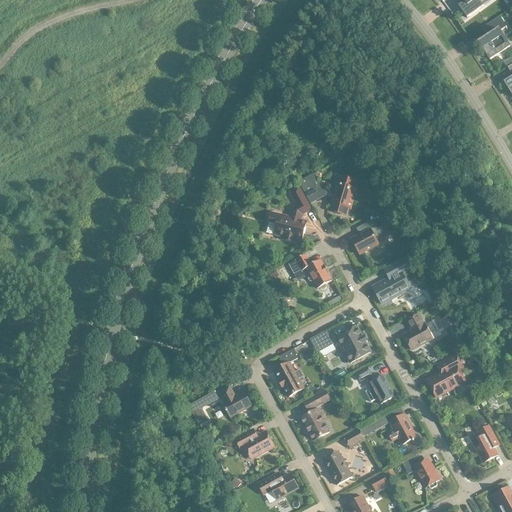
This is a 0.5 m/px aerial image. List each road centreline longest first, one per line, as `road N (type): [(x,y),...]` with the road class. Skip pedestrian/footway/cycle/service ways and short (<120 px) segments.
road 1 (tertiary): [(83,511),(97,394),(135,251),(191,122),(262,0)]
road 2 (residential): [(363,303),(256,367),(329,511)]
road 3 (residential): [(470,495),(363,303)]
road 4 (tertiary): [(511,168),(399,0)]
